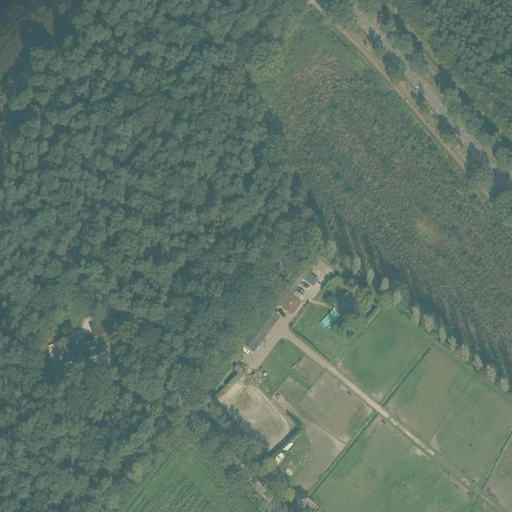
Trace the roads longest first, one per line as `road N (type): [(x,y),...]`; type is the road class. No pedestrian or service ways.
road 1 (residential): [(180,401),(299,242),(300,224),(238,97),(239,79),(309,0)]
road 2 (tertiary): [(511,193),(342,0)]
road 3 (track): [(279,511),(180,401)]
road 4 (track): [(99,511),(180,401)]
